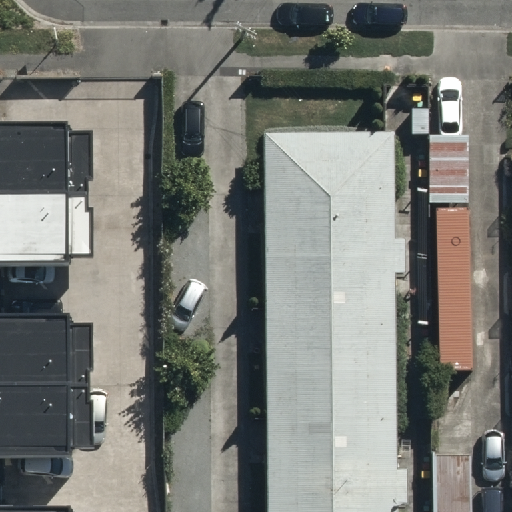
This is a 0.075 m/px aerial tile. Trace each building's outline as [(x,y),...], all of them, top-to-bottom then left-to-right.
[(60,107),(0,108),(0,249),(92,248),(90,118),(61,118),(60,107)] [(389,511),(388,127),(264,127),(265,511),(389,511)] [(426,167),(409,167),(409,193),(428,193),(428,215),(435,215),(434,386),(467,386),(467,145),(426,145),(426,167)] [(88,312),(0,313),(0,455),(65,454),(65,433),(91,432),(88,312)] [(91,511),(91,498),(0,499),(0,511),(91,511)]
